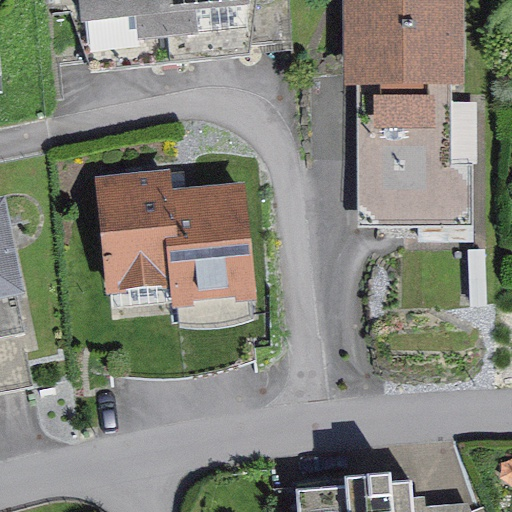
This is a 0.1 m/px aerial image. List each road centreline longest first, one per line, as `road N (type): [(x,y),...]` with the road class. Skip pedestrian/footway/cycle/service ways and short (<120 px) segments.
road 1 (residential): [(153,458),(511,423)]
road 2 (residential): [(0,495),(153,458)]
